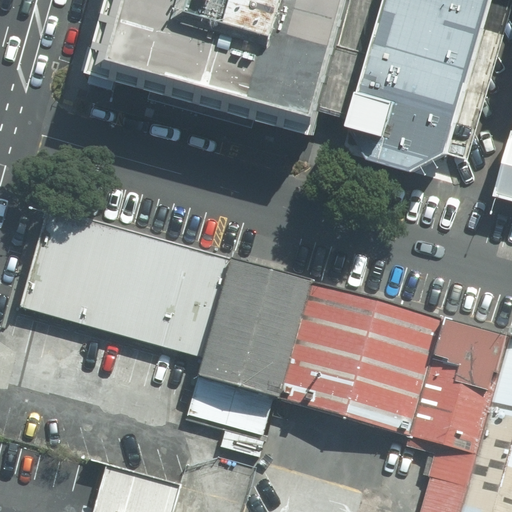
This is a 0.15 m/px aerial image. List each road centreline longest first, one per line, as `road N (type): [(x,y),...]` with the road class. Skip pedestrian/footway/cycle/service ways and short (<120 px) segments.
road 1 (residential): [(4,122),(511,266)]
road 2 (primary): [(4,122),(38,0)]
